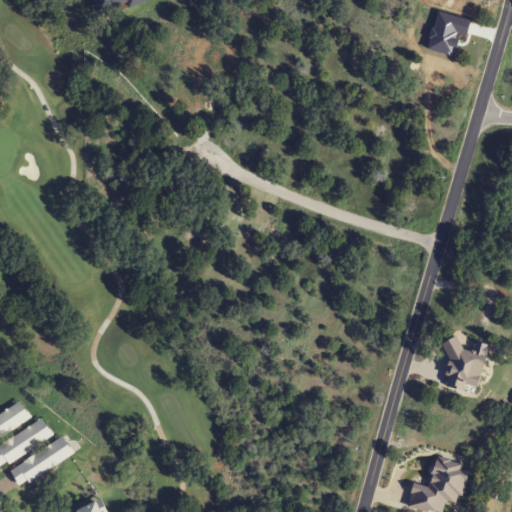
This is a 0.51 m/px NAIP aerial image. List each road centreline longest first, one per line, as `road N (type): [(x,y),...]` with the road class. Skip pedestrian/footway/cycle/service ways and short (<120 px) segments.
road 1 (residential): [(360,511),(509,0)]
road 2 (residential): [(439,244),(324,210),(219,164)]
